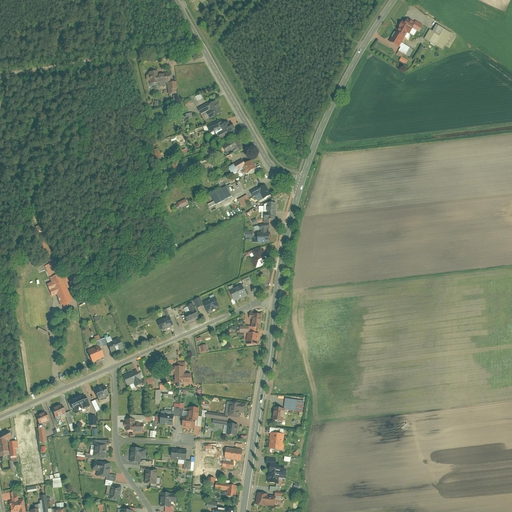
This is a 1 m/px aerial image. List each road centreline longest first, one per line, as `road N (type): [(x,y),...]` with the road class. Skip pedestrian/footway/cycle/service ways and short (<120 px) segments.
road 1 (tertiary): [(173,0),(265,160),(301,182)]
road 2 (secondary): [(243,511),(274,302)]
road 3 (secondary): [(301,182),(329,111),(393,0)]
road 4 (track): [(198,42),(0,74)]
road 5 (residential): [(274,302),(254,303),(113,367)]
road 6 (residential): [(113,367),(0,417)]
road 7 (secondary): [(274,302),(301,182)]
